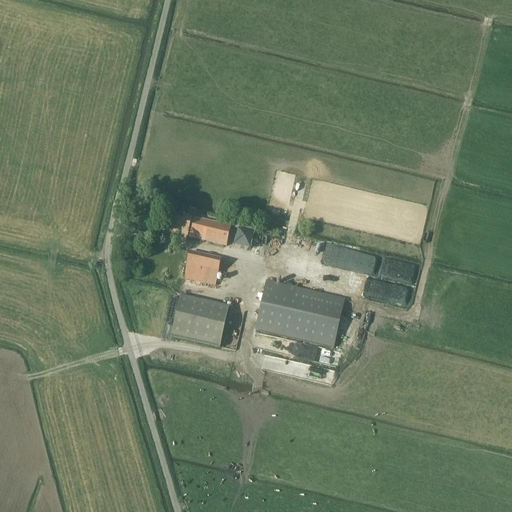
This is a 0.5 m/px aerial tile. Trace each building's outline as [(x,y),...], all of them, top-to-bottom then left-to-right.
[(196,211),(190,210),(188,217),(172,213),(167,233),(227,246),(231,227),(196,219),(196,217),(194,217),(196,211)] [(235,244),(251,248),(256,230),(240,226),(235,244)] [(314,261),(346,267),(348,259),(360,261),(361,253),(317,245),(314,261)] [(216,282),(221,260),(191,253),(187,266),(188,267),(186,275),(216,282)] [(324,279),(327,271),(296,259),(293,267),(307,273),(305,277),(311,280),(314,274),(320,276),(322,271),(324,272),(322,278),(324,279)] [(333,349),(344,301),(266,282),(255,331),(333,349)] [(219,348),(229,308),(180,297),(171,336),(219,348)] [(334,373),(324,372),(324,383),(334,383),(334,373)]
